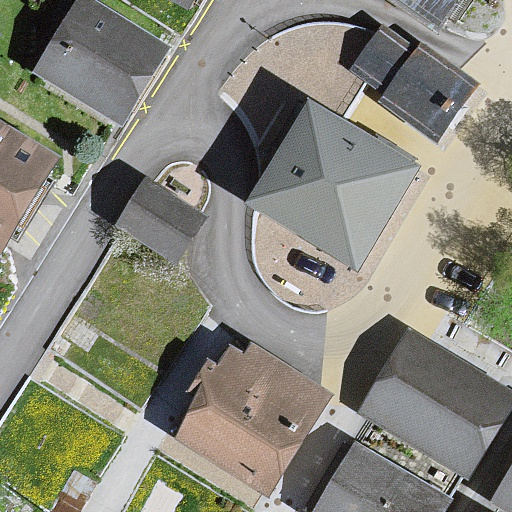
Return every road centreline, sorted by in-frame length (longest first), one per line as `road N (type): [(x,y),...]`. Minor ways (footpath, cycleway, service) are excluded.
road 1 (residential): [(170,91),(209,229),(238,277),(328,357),(394,294)]
road 2 (residential): [(0,357),(170,91)]
road 3 (residential): [(394,294),(484,69)]
road 4 (residential): [(484,69),(356,10),(285,0)]
road 5 (residential): [(394,294),(511,377)]
road 6 (residential): [(277,0),(221,38),(170,91)]
